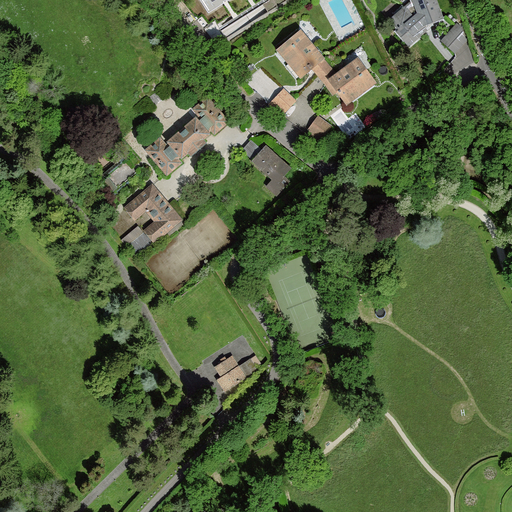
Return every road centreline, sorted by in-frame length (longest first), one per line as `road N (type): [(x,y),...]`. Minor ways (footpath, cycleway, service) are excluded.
road 1 (residential): [(333,174),(237,263),(243,290),(277,344),(271,382),(146,511)]
road 2 (residential): [(333,174),(259,117),(168,0)]
road 3 (residential): [(493,68),(420,104),(333,174)]
